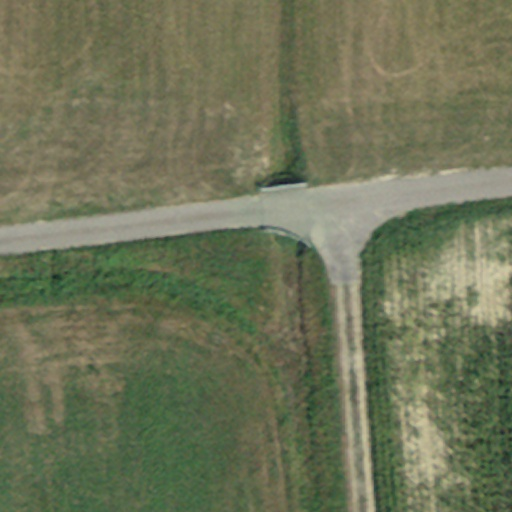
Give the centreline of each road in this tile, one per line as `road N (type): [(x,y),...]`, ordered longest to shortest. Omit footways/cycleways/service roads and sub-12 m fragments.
road 1 (track): [(511,193),(0,250)]
road 2 (track): [(360,511),(335,215)]
